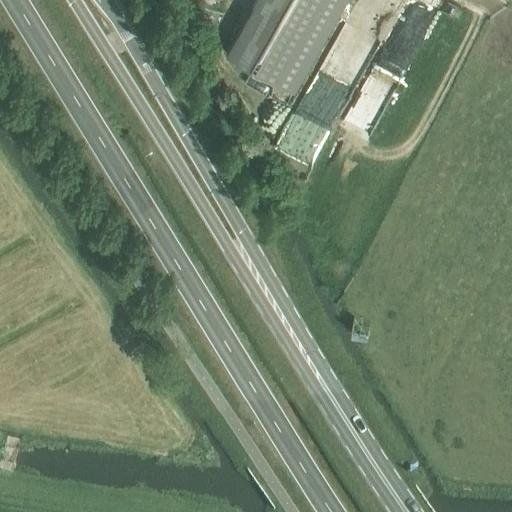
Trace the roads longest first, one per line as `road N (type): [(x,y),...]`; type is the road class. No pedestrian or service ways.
road 1 (primary): [(70,0),(275,315)]
road 2 (primary): [(275,315),(254,260),(104,0)]
road 3 (primary): [(408,511),(275,315)]
